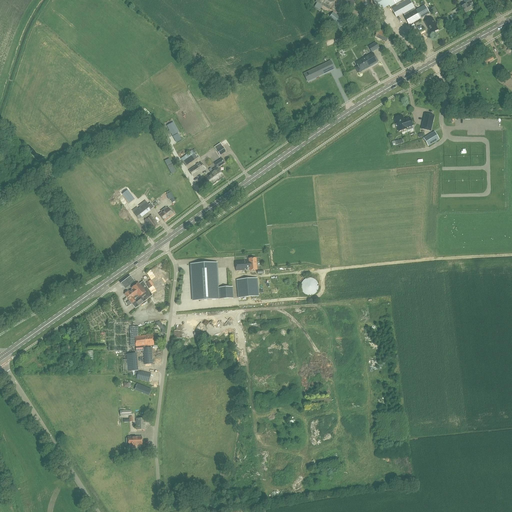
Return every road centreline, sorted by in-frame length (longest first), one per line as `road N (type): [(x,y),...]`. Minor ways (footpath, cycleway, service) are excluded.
road 1 (secondary): [(161,243),(355,108),(511,21)]
road 2 (unclassified): [(160,511),(157,414),(176,270),(161,243)]
road 3 (secondary): [(0,357),(161,243)]
road 4 (unclassified): [(98,511),(0,360)]
